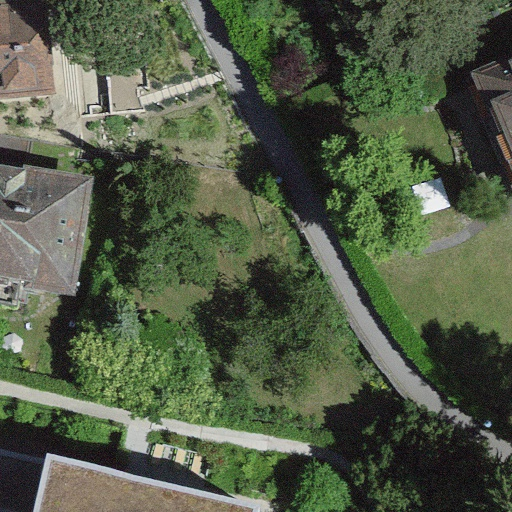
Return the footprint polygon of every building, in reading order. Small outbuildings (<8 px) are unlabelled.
[(48,0),(21,0),(0,2),(0,97),(57,92),(48,0)] [(511,65),(485,77),(511,141),(511,65)] [(93,177),(0,161),(0,284),(73,296),(93,177)] [(204,336),(158,328),(153,355),(199,363),(204,336)] [(258,511),(260,506),(132,476),(49,456),(35,511),(258,511)]
